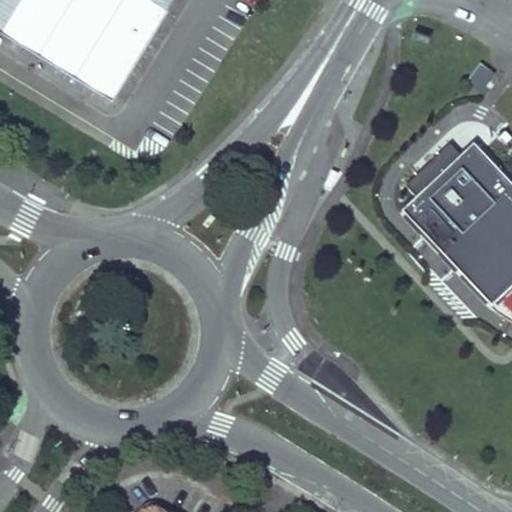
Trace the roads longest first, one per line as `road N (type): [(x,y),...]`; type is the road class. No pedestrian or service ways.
road 1 (unclassified): [(218,305),(246,230),(379,0)]
road 2 (unclassified): [(353,0),(277,113),(130,236)]
road 3 (primary): [(480,511),(269,376),(221,330)]
road 4 (primary): [(175,413),(308,465),(372,511)]
